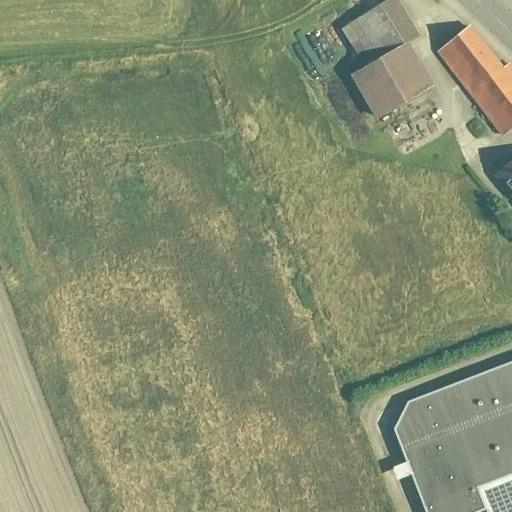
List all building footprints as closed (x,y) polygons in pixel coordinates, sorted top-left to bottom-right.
[(405,45),(417,37),(392,0),(388,0),(339,32),(363,69),(405,45)] [(511,80),(471,32),(437,54),(500,133),(511,124),(511,80)] [(432,90),(405,45),(350,77),(378,123),(432,90)] [(511,199),(511,167),(495,180),(511,199)] [(511,511),(511,365),(387,416),(427,511),(482,511),(487,510),(487,511),(511,511)]
